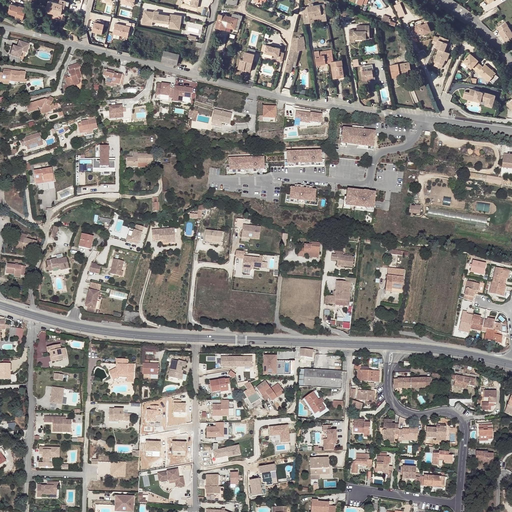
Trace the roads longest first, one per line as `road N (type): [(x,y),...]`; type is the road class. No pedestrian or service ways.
road 1 (unclassified): [(71,43),(276,96),(423,118)]
road 2 (residential): [(459,504),(460,416),(408,414),(396,405),(388,378),(393,345)]
road 3 (secondary): [(393,345),(196,337)]
road 4 (residential): [(194,511),(196,337)]
road 5 (residential): [(27,473),(33,314)]
road 6 (residential): [(423,118),(405,147),(375,156),(368,184),(330,180)]
